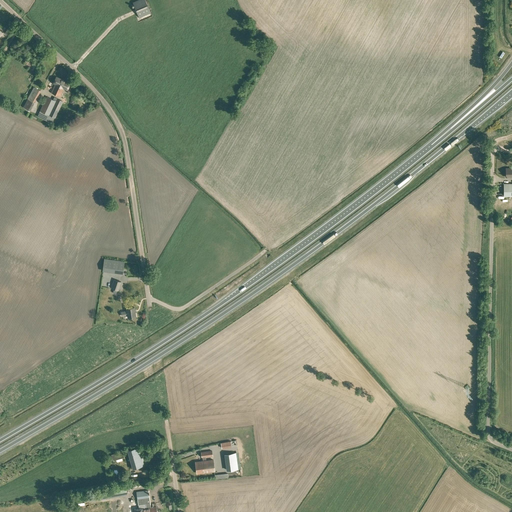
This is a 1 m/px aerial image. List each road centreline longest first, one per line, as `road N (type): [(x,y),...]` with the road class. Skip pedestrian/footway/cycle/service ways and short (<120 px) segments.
road 1 (trunk): [(0,450),(245,299),(511,91)]
road 2 (trunk): [(468,115),(247,286),(0,441)]
road 3 (unclassified): [(147,304),(114,114),(0,1)]
road 4 (unclassified): [(511,451),(487,435),(492,185)]
